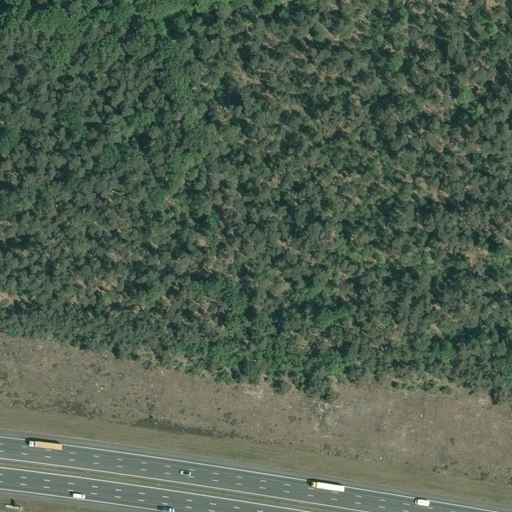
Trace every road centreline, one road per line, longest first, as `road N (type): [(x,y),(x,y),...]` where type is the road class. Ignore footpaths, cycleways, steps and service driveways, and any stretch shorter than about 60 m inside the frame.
road 1 (motorway): [(428,511),(0,448)]
road 2 (motorway): [(0,478),(238,511)]
